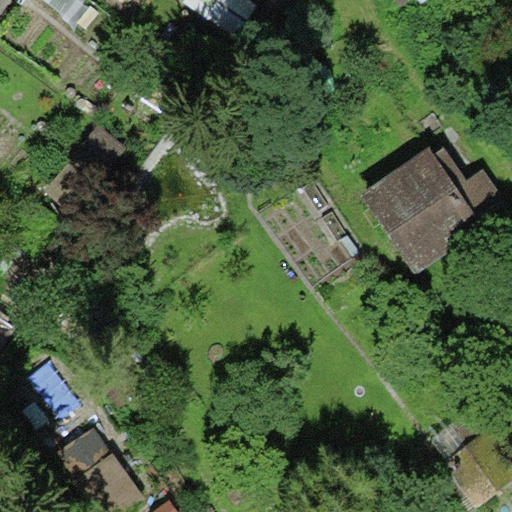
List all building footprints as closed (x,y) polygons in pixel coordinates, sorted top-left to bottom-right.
[(251,4),(246,0),(186,0),(205,17),(228,36),(251,4)] [(124,149),(97,125),(41,187),(68,212),(124,149)] [(439,135),(358,187),(413,272),(511,208),(486,168),(468,180),(439,135)] [(50,273),(1,235),(0,236),(0,287),(25,306),(50,273)] [(0,347),(15,330),(0,317),(0,347)] [(89,425),(57,446),(101,511),(132,511),(143,505),(89,425)]
